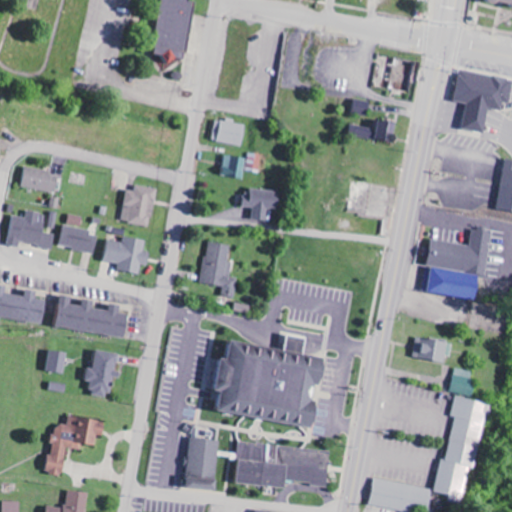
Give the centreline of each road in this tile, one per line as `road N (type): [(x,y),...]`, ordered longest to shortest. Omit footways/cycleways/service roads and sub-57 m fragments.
road 1 (trunk): [(349,511),(447,0)]
road 2 (residential): [(124,511),(216,0)]
road 3 (residential): [(440,43),(216,3)]
road 4 (residential): [(0,204),(13,156),(29,149),(185,182)]
road 5 (residential): [(401,247),(179,217)]
road 6 (residential): [(332,511),(129,488)]
road 7 (residential): [(163,297),(0,262)]
